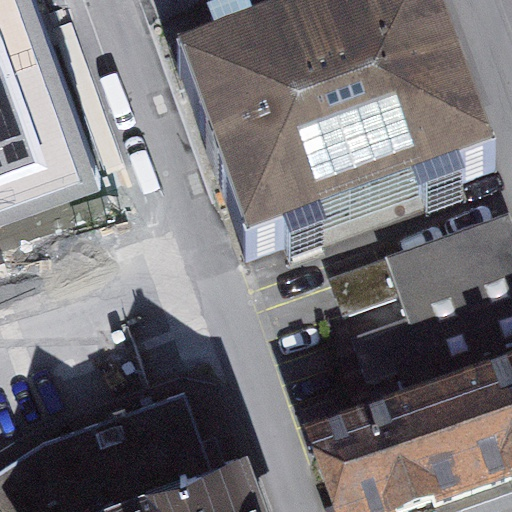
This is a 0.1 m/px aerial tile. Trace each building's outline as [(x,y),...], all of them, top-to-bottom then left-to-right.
[(0,0),(0,221),(90,190),(22,0),(0,0)] [(216,8),(163,27),(248,265),(322,238),(315,218),(413,183),(420,203),(496,176),(432,0),(387,0),(352,13),(360,35),(260,71),(244,25),(225,32),(216,8)] [(415,421),(511,385),(511,223),(333,287),(345,321),(402,301),(411,325),(353,346),(368,389),(399,378),(415,421)] [(511,385),(415,421),(396,428),(390,410),(356,423),(362,440),(317,456),(336,511),(446,511),(511,488),(511,385)] [(257,511),(239,460),(212,469),(186,394),(44,445),(0,472),(0,510),(1,511),(257,511)]
